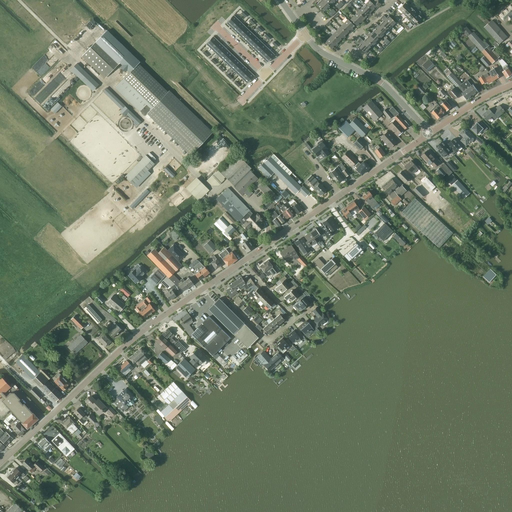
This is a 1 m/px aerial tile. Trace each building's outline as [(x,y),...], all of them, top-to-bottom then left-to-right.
[(316,5),(316,6),(323,12),(327,8),(319,1),(318,2),(318,3),(316,5)] [(369,1),(365,5),(372,11),(374,9),(375,10),(379,6),(374,1),(372,3),(369,1)] [(405,2),(398,9),(402,13),(410,5),(408,4),(408,5),(405,2)] [(511,3),(499,15),(506,23),(508,20),(509,21),(511,17),(511,3)] [(365,5),(362,9),(369,16),(371,14),(370,14),(372,11),(365,5)] [(410,5),(402,13),(406,17),(413,10),(410,7),(411,6),(410,5)] [(358,8),(356,10),(358,12),(365,19),(367,17),(368,17),(369,16),(362,9),(360,10),(358,8)] [(406,17),(405,18),(409,22),(410,21),(418,13),(416,11),(415,12),(413,10),(406,17)] [(358,12),(354,16),(362,23),(363,22),(362,21),(365,19),(358,12)] [(484,27),(499,44),(507,37),(492,20),(490,22),(480,12),(477,15),(487,25),(484,27)] [(418,13),(410,21),(415,26),(422,19),(418,15),(419,14),(418,13)] [(234,15),(226,23),(231,28),(239,20),(234,15)] [(386,18),(383,15),(381,17),(392,27),(393,27),(392,26),(395,23),(388,16),(386,18)] [(354,16),(350,20),(357,27),(359,24),(360,25),(362,23),(354,16)] [(392,27),(381,17),(380,18),(383,21),(381,23),(387,30),(391,27),(392,28),(392,27)] [(239,20),(231,28),(235,31),(243,24),(239,20)] [(344,23),(352,31),(353,30),(352,29),(354,26),(347,20),(344,23)] [(350,33),(352,31),(344,23),(340,27),(347,34),(349,32),(350,33)] [(387,30),(381,23),(379,26),(376,23),(374,25),(385,35),(384,34),(387,30)] [(243,24),(235,31),(239,35),(246,27),(243,24)] [(384,36),(385,35),(374,25),(372,26),(375,29),(373,31),(380,38),(383,35),(384,36)] [(465,25),(461,29),(492,64),(498,58),(491,50),(492,49),(489,46),(489,45),(485,41),(484,42),(482,40),(474,31),(472,33),(465,25)] [(246,27),(239,35),(243,39),(250,31),(246,27)] [(344,37),(347,34),(340,27),(336,31),(344,39),(345,37),(344,37)] [(250,31),(243,39),(247,43),(254,35),(250,31)] [(342,40),(344,39),(336,31),(333,35),(340,41),(342,39),(342,40)] [(380,38),(373,31),(371,33),(368,31),(366,32),(377,43),(378,42),(377,41),(380,38)] [(376,44),(377,43),(366,32),(365,34),(368,37),(366,39),(372,46),(375,43),(376,44)] [(254,35),(247,43),(251,46),(258,38),(254,35)] [(337,44),(340,41),(333,35),(329,38),(336,46),(337,45),(337,44)] [(214,36),(206,44),(211,49),(219,41),(214,36)] [(258,38),(251,46),(254,50),(262,42),(258,38)] [(325,43),(327,45),(331,49),(334,47),(335,48),(336,46),(329,38),(325,43)] [(372,46),(366,39),(363,41),(360,38),(359,40),(369,51),(370,50),(369,49),(372,46)] [(358,47),(365,53),(366,55),(370,51),(369,51),(359,40),(358,41),(361,44),(358,47)] [(219,41),(211,49),(215,52),(222,45),(219,41)] [(95,42),(82,55),(105,78),(118,64),(95,42)] [(262,42),(254,50),(258,54),(266,46),(262,42)] [(222,45),(215,52),(219,56),(226,48),(222,45)] [(266,46),(258,54),(262,58),(270,50),(266,46)] [(226,48),(219,56),(223,60),(230,52),(226,48)] [(270,50),(262,58),(267,63),(275,55),(270,50)] [(230,52),(223,60),(227,64),(234,56),(230,52)] [(234,56),(227,64),(230,67),(238,60),(234,56)] [(41,57),(32,66),(37,71),(46,61),(41,57)] [(428,72),(435,65),(429,59),(422,65),(428,72)] [(499,61),(504,70),(502,72),(506,78),(511,74),(511,73),(508,68),(507,66),(508,65),(502,59),(499,61)] [(238,60),(230,67),(234,71),(242,63),(238,60)] [(77,63),(70,70),(74,74),(75,74),(93,91),(99,84),(77,63)] [(145,116),(144,117),(146,119),(149,116),(190,155),(213,132),(211,131),(170,90),(168,92),(138,63),(123,78),(115,87),(145,116)] [(242,63),(234,71),(238,75),(246,67),(242,63)] [(246,67),(238,75),(242,79),(250,71),(246,67)] [(493,73),(491,75),(494,80),(500,77),(496,71),(495,69),(491,71),(493,73)] [(250,71),(242,79),(247,84),(255,76),(250,71)] [(462,84),(452,72),(447,77),(461,91),(462,90),(463,92),(462,93),(467,100),(472,96),(463,83),(462,84)] [(489,76),(487,73),(479,78),(482,84),(487,81),(489,83),(494,80),(491,75),(489,76)] [(463,83),(472,96),(478,91),(473,84),(471,86),(467,80),(463,83)] [(455,99),(460,94),(455,87),(453,85),(450,87),(451,88),(448,91),(449,93),(455,99)] [(106,89),(103,91),(136,124),(139,121),(106,89)] [(441,100),(439,102),(441,105),(447,111),(449,109),(450,109),(451,108),(451,107),(452,106),(446,100),(444,102),(441,100)] [(58,101),(51,108),(55,112),(62,106),(58,101)] [(358,113),(359,112),(363,109),(367,113),(367,112),(370,115),(369,116),(374,121),(381,114),(383,117),(385,116),(382,113),(371,101),(363,108),(361,106),(356,110),(358,113)] [(439,119),(441,117),(441,116),(442,115),(445,112),(438,104),(436,102),(435,103),(437,105),(430,111),(438,119),(439,119)] [(404,121),(398,114),(399,114),(392,107),(390,104),(389,106),(390,107),(388,108),(389,110),(391,113),(393,115),(395,117),(393,118),(395,120),(388,126),(397,135),(404,129),(404,130),(408,126),(406,123),(407,123),(404,120),(404,121)] [(489,109),(483,115),(485,117),(484,118),(486,120),(487,120),(488,120),(492,116),(495,120),(505,111),(500,105),(492,112),(489,109)] [(386,109),(382,112),(389,120),(393,116),(390,114),(386,109)] [(349,124),(355,130),(362,137),(368,131),(366,128),(364,126),(355,118),(349,124)] [(488,129),(480,121),(478,124),(477,123),(471,129),(477,135),(482,130),(484,132),(488,129)] [(469,142),(475,137),(466,128),(460,133),(464,137),(461,140),(466,145),(469,142)] [(390,148),(395,142),(391,138),(392,137),(387,131),(380,137),(390,148)] [(360,137),(353,144),(359,150),(366,143),(360,137)] [(447,147),(451,151),(454,155),(459,151),(458,149),(461,146),(454,138),(448,143),(450,145),(447,147)] [(318,145),(312,149),(318,157),(321,154),(323,158),(329,153),(327,149),(322,142),(321,142),(320,141),(319,141),(317,143),(317,144),(318,145)] [(437,151),(443,158),(445,156),(445,157),(451,151),(447,147),(442,142),(437,147),(439,149),(437,151)] [(379,147),(378,145),(375,147),(376,149),(374,151),(379,158),(380,157),(380,158),(382,156),(384,154),(379,147)] [(360,164),(357,161),(358,160),(348,150),(341,158),(352,168),(354,165),(357,167),(356,169),(362,174),(369,167),(363,161),(360,164)] [(435,159),(435,158),(428,150),(422,156),(430,165),(431,164),(434,168),(440,162),(437,158),(435,159)] [(146,155),(125,177),(134,185),(155,164),(146,155)] [(221,173),(225,177),(235,187),(234,187),(242,195),(244,193),(248,197),(253,193),(248,188),(258,178),(250,170),(251,168),(238,155),(221,173)] [(270,157),(264,163),(270,168),(274,173),(296,194),(299,190),(306,197),(310,193),(303,186),(301,187),(300,186),(297,183),(289,175),(292,173),(273,155),(271,157),(270,156),(270,157)] [(411,173),(412,172),(413,174),(418,169),(417,167),(412,161),(405,167),(411,173)] [(264,163),(259,168),(264,174),(270,168),(264,163)] [(332,178),(335,176),(340,183),(346,178),(345,177),(346,177),(350,174),(341,163),(337,166),(331,171),(328,173),(332,178)] [(447,173),(449,175),(452,173),(453,172),(445,163),(436,170),(442,177),(447,173)] [(217,170),(206,181),(212,186),(218,186),(224,179),(224,178),(225,177),(221,173),(217,170)] [(403,171),(398,175),(404,181),(405,183),(406,182),(410,178),(408,176),(403,171)] [(307,179),(304,182),(306,184),(309,181),(311,183),(310,183),(312,185),(311,187),(314,189),(318,192),(317,193),(320,196),(326,190),(320,183),(319,184),(317,182),(318,182),(311,175),(307,180),(307,179)] [(198,201),(203,196),(209,190),(196,177),(185,188),(198,201)] [(457,180),(455,177),(449,182),(452,185),(464,199),(470,193),(458,179),(457,180)] [(260,178),(255,183),(259,188),(271,200),(270,201),(268,199),(263,203),(264,204),(262,207),(265,209),(267,207),(269,209),(268,210),(270,212),(272,211),(271,210),(275,206),(274,205),(277,203),(283,197),(282,197),(279,193),(276,195),(263,182),(260,178)] [(387,182),(394,190),(395,189),(396,190),(395,191),(394,191),(400,197),(407,191),(402,185),(399,187),(398,186),(399,186),(392,178),(387,182)] [(427,178),(423,182),(431,191),(435,187),(427,178)] [(382,186),(389,194),(392,199),(390,201),(395,206),(402,199),(400,197),(394,191),(393,192),(392,191),(394,190),(387,182),(382,186)] [(425,193),(418,186),(414,190),(421,198),(425,193)] [(133,208),(150,191),(146,187),(129,203),(133,208)] [(256,217),(250,210),(228,188),(216,199),(242,225),(242,226),(246,230),(252,225),(254,228),(254,229),(257,231),(258,231),(264,225),(260,222),(263,219),(258,214),(256,217)] [(285,190),(280,194),(285,199),(290,195),(285,190)] [(378,203),(372,196),(373,196),(368,191),(362,196),(366,201),(372,208),(378,203)] [(439,248),(453,233),(415,198),(401,213),(439,248)] [(295,201),(290,204),(297,214),(302,210),(295,201)] [(354,201),(345,207),(349,213),(350,213),(351,215),(352,216),(357,213),(358,212),(365,219),(370,214),(364,207),(360,210),(358,208),(358,207),(354,201)] [(289,219),(291,218),(281,205),(279,203),(277,205),(283,212),(281,214),(285,220),(288,218),(289,219)] [(281,205),(291,218),(293,216),(291,215),(294,213),(289,207),(287,208),(286,206),(285,206),(283,204),(281,205)] [(345,207),(341,210),(345,216),(346,218),(347,217),(349,216),(351,218),(353,217),(352,216),(351,215),(350,213),(349,213),(345,207)] [(278,216),(274,211),(272,212),(282,224),(284,223),(283,222),(285,220),(281,214),(278,216)] [(377,211),(375,213),(386,223),(388,221),(382,214),(381,213),(379,211),(378,211),(378,212),(377,211)] [(216,222),(213,225),(227,237),(229,235),(235,229),(239,226),(226,212),(216,222)] [(280,226),(282,224),(272,212),(271,214),(272,216),(272,217),(274,219),(272,221),(276,227),(279,225),(280,226)] [(325,226),(322,228),(330,237),(335,233),(333,230),(337,227),(329,217),(322,223),(325,226)] [(375,232),(375,233),(383,241),(384,241),(382,239),(391,230),(393,231),(384,223),(386,224),(377,234),(375,232)] [(364,225),(356,233),(358,235),(366,227),(364,225)] [(315,228),(310,232),(314,238),(317,242),(320,246),(323,243),(322,241),(320,242),(319,240),(316,237),(320,234),(315,228)] [(310,232),(304,236),(307,241),(305,243),(309,248),(314,244),(317,242),(314,238),(310,232)] [(301,237),(295,242),(304,255),(305,257),(311,251),(310,249),(309,248),(305,243),(301,237)] [(243,243),(243,242),(240,243),(247,252),(254,247),(248,239),(243,243)] [(211,253),(217,247),(210,240),(203,246),(211,253)] [(354,246),(344,256),(349,261),(359,252),(361,254),(364,252),(356,243),(353,245),(354,246)] [(173,245),(168,251),(178,262),(184,256),(173,245)] [(287,261),(293,257),(295,260),(299,257),(297,254),(291,245),(281,253),(287,261)] [(147,250),(144,253),(147,255),(169,278),(176,285),(177,283),(180,281),(173,274),(182,265),(178,262),(168,251),(164,247),(158,252),(154,248),(149,253),(147,250)] [(229,253),(226,249),(219,254),(228,266),(237,259),(231,251),(229,253)] [(217,258),(216,258),(214,255),(212,257),(214,260),(211,262),(215,269),(221,265),(217,258)] [(301,256),(297,259),(304,267),(308,263),(301,256)] [(314,261),(320,268),(325,263),(319,257),(314,261)] [(192,262),(187,267),(190,270),(194,267),(196,265),(200,262),(196,259),(192,262)] [(273,275),(277,272),(273,267),(268,260),(260,267),(265,273),(268,276),(272,274),(273,275)] [(196,265),(205,276),(209,272),(205,266),(204,267),(200,262),(196,265)] [(346,270),(340,264),(334,270),(326,262),(322,266),(334,278),(338,274),(341,276),(346,270)] [(200,280),(205,276),(196,265),(194,267),(196,270),(194,272),(200,280)] [(128,275),(135,283),(141,277),(140,276),(146,271),(141,266),(135,271),(135,270),(133,271),(131,269),(128,272),(130,274),(128,275)] [(158,268),(149,278),(157,285),(165,275),(158,268)] [(489,282),(497,275),(490,269),(483,276),(489,282)] [(288,277),(287,275),(285,276),(279,280),(282,282),(275,288),(278,292),(279,291),(281,293),(289,287),(284,281),(288,277)] [(235,281),(240,287),(243,285),(246,290),(247,289),(250,287),(255,284),(250,278),(249,279),(247,276),(243,279),(241,277),(235,281)] [(172,285),(173,283),(167,277),(160,283),(167,289),(169,291),(165,294),(169,300),(176,296),(174,292),(177,290),(175,287),(173,285),(172,285)] [(183,278),(181,280),(183,282),(184,282),(189,287),(193,283),(189,278),(185,281),(183,278)] [(177,283),(176,285),(179,288),(180,287),(183,291),(189,287),(184,282),(183,282),(181,280),(180,281),(177,283)] [(231,297),(238,293),(236,290),(240,287),(235,281),(229,285),(230,287),(227,289),(228,290),(227,291),(231,297)] [(291,301),(298,295),(294,290),(297,288),(294,284),(289,289),(291,291),(284,297),(287,301),(288,300),(290,302),(291,301)] [(119,289),(129,296),(131,292),(122,285),(119,289)] [(258,299),(263,293),(258,288),(255,291),(253,289),(249,292),(248,294),(252,298),(255,296),(258,299)] [(263,304),(269,298),(263,293),(258,299),(255,301),(258,303),(260,301),(263,304)] [(297,309),(298,308),(300,310),(301,310),(307,304),(309,303),(304,297),(305,296),(303,293),(298,297),(300,300),(293,306),(297,309)] [(98,295),(96,294),(94,296),(95,298),(101,303),(104,300),(98,295)] [(119,312),(125,305),(114,295),(108,302),(119,312)] [(233,334),(244,323),(219,298),(208,309),(233,334)] [(271,307),(274,303),(269,298),(263,304),(261,306),(263,308),(265,306),(268,309),(266,311),(268,314),(273,309),(271,307)] [(147,310),(150,314),(155,310),(149,303),(148,304),(145,300),(140,304),(146,311),(147,310)] [(97,324),(102,319),(88,304),(84,308),(97,324)] [(145,318),(150,314),(147,310),(146,311),(140,304),(135,308),(138,312),(142,317),(143,316),(145,318)] [(317,307),(312,311),(316,316),(315,317),(316,317),(313,320),(319,327),(328,319),(317,307)] [(279,325),(285,320),(282,316),(284,314),(280,309),(275,313),(277,316),(274,319),(279,325)] [(192,320),(191,319),(192,318),(188,313),(181,319),(183,322),(181,324),(190,336),(192,334),(213,356),(224,344),(226,346),(228,343),(227,342),(231,338),(209,316),(194,332),(189,325),(193,322),(192,320)] [(71,319),(78,326),(81,329),(85,325),(75,315),(71,319)] [(274,329),(279,325),(274,319),(272,316),(269,318),(271,321),(268,323),(268,324),(274,329)] [(268,334),(274,329),(268,324),(268,323),(266,321),(264,323),(266,326),(263,328),(268,334)] [(306,321),(300,326),(305,333),(306,334),(308,331),(310,333),(313,330),(314,331),(317,328),(314,325),(314,324),(313,324),(312,322),(311,321),(308,324),(306,321)] [(114,338),(122,330),(114,322),(107,329),(108,330),(107,331),(114,338)] [(244,323),(233,334),(247,348),(258,337),(244,323)] [(172,344),(175,341),(172,338),(174,335),(172,333),(173,333),(168,328),(162,334),(172,344)] [(297,334),(293,330),(287,335),(293,342),(294,343),(296,341),(298,342),(301,339),(302,340),(305,338),(300,332),(297,334)] [(106,347),(111,342),(103,334),(98,339),(106,347)] [(80,349),(87,342),(80,335),(68,346),(75,354),(75,353),(79,348),(80,349)] [(166,350),(171,355),(172,356),(177,351),(171,344),(161,335),(156,341),(165,350),(166,350)] [(276,343),(279,346),(278,347),(283,353),(286,350),(287,350),(290,347),(291,348),(294,346),(288,339),(285,341),(282,338),(276,343)] [(178,340),(173,345),(181,353),(186,348),(178,340)] [(141,347),(132,355),(137,361),(141,365),(144,368),(149,364),(150,365),(154,361),(150,358),(148,360),(144,354),(146,353),(141,347)] [(240,361),(250,352),(245,347),(237,354),(235,351),(232,353),(240,361)] [(5,360),(16,351),(13,348),(2,357),(5,360)] [(203,365),(206,362),(206,360),(204,359),(205,358),(197,350),(191,356),(193,358),(190,361),(196,367),(200,363),(201,364),(203,365)] [(264,351),(255,359),(257,362),(260,359),(270,370),(283,359),(277,353),(271,359),(264,351)] [(169,368),(174,362),(170,359),(162,352),(157,357),(166,364),(165,364),(169,368)] [(23,354),(15,362),(41,387),(55,401),(62,395),(55,388),(47,380),(48,380),(40,372),(23,354)] [(132,355),(129,358),(133,364),(137,361),(132,355)] [(187,378),(192,373),(195,369),(184,358),(175,367),(187,378)] [(131,365),(127,360),(118,368),(122,373),(123,372),(125,375),(133,368),(131,365)] [(40,372),(48,380),(48,379),(49,380),(51,378),(44,370),(43,369),(40,372)] [(61,374),(59,372),(55,376),(57,378),(54,381),(64,390),(67,387),(66,386),(69,383),(61,374)] [(6,396),(4,394),(11,387),(2,377),(0,378),(0,397),(1,396),(4,399),(2,401),(27,428),(38,418),(32,412),(32,413),(24,404),(23,405),(19,400),(20,399),(14,393),(10,393),(6,396)] [(162,397),(178,414),(191,401),(173,382),(165,389),(159,395),(162,397)] [(38,400),(42,396),(33,387),(30,391),(38,400)] [(113,402),(110,404),(114,409),(117,406),(123,412),(126,409),(130,405),(131,405),(134,402),(133,402),(137,399),(134,396),(126,387),(117,396),(117,397),(113,401),(113,402)] [(95,400),(91,396),(86,401),(91,407),(91,406),(100,415),(105,410),(112,417),(116,413),(108,405),(106,407),(97,398),(95,400)] [(164,404),(158,410),(170,422),(178,414),(162,397),(159,399),(164,404)] [(79,408),(74,412),(80,418),(78,420),(83,424),(87,420),(88,419),(86,417),(87,416),(85,414),(79,408)] [(91,413),(87,417),(94,424),(97,427),(99,425),(98,420),(91,413)] [(9,423),(13,420),(15,418),(12,414),(6,419),(9,423)] [(158,414),(153,418),(159,425),(163,422),(161,419),(161,417),(158,414)] [(71,426),(77,432),(79,430),(74,424),(75,423),(69,416),(67,416),(65,418),(66,419),(65,419),(71,426)] [(78,434),(77,432),(71,426),(65,419),(61,423),(67,429),(66,429),(67,430),(68,429),(72,433),(76,436),(78,434)] [(21,426),(20,424),(18,422),(12,428),(15,431),(20,436),(26,431),(21,426)] [(0,439),(6,445),(13,438),(5,431),(5,432),(0,428),(0,439)] [(59,433),(51,441),(65,456),(73,448),(59,433)] [(45,438),(39,444),(46,452),(53,446),(45,438)] [(151,458),(155,455),(150,449),(146,452),(151,458)] [(60,468),(65,462),(61,458),(55,463),(60,468)] [(34,465),(27,459),(22,464),(32,473),(36,468),(41,472),(44,468),(37,461),(34,465)] [(12,472),(18,478),(20,476),(22,477),(25,474),(20,470),(16,467),(12,472)] [(16,480),(18,478),(12,472),(7,477),(11,480),(11,481),(15,485),(18,482),(16,480)] [(5,511),(21,511),(23,510),(15,503),(5,511)]
